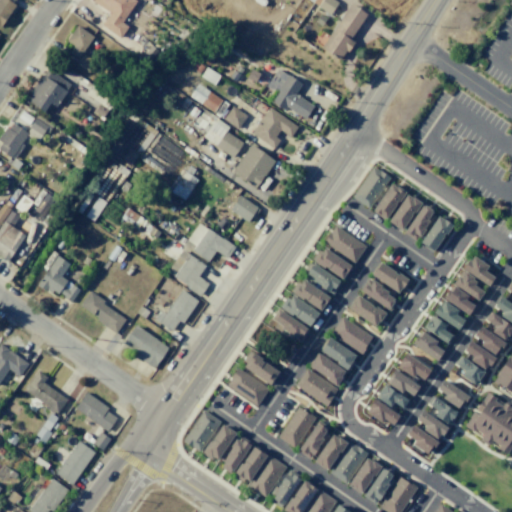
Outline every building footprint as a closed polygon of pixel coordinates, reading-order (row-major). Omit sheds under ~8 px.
[(0,0),(13,0),(11,3),(14,5),(0,25),(0,0)] [(134,0),(136,1),(121,22),(126,26),(119,37),(101,25),(109,13),(91,0),(134,0)] [(332,0),(337,3),(329,14),(308,0),(332,0)] [(349,3),(366,14),(348,39),(353,42),(347,52),(344,50),(337,60),(319,48),(349,3)] [(76,25),(92,37),(84,47),(90,51),(82,62),(69,52),(73,46),(65,40),(76,25)] [(198,64),(203,67),(199,74),(193,71),(198,64)] [(218,75),(205,66),(199,76),(212,84),(218,75)] [(237,66),(242,69),(239,74),(234,71),(237,66)] [(46,68),(70,85),(55,106),(49,102),(42,111),(27,100),(30,95),(28,93),(46,68)] [(250,69),(259,74),(254,83),(245,78),(250,69)] [(304,118),(311,106),(293,94),(300,83),(277,69),(266,86),(275,91),(269,101),(283,110),(286,107),(304,118)] [(233,70),(234,71),(239,74),(235,81),(228,77),(233,70)] [(197,83),(221,100),(212,112),(188,96),(197,83)] [(99,103),(108,109),(102,118),(93,111),(99,103)] [(231,106),(246,116),(237,129),(222,119),(231,106)] [(268,107),(297,127),(289,137),(279,130),(273,137),(278,140),(273,148),(250,133),(268,107)] [(226,131),(242,142),(232,158),(213,146),(219,138),(206,129),(209,124),(201,119),(199,123),(195,120),(202,109),(229,127),(226,131)] [(37,115),(52,124),(46,133),(43,131),(36,141),(25,135),(27,133),(37,115)] [(0,151),(9,158),(25,135),(27,133),(12,123),(8,129),(5,127),(0,134),(0,151)] [(250,144),(273,161),(254,188),(230,171),(250,144)] [(187,164),(194,169),(190,175),(197,180),(183,200),(170,190),(187,164)] [(379,170),(388,177),(367,208),(351,197),(371,167),(378,171),(379,170)] [(396,183),(405,190),(384,219),(370,209),(389,183),(393,186),(396,183)] [(411,193),(418,198),(416,200),(419,202),(400,229),(395,225),(394,226),(386,221),(405,193),(409,196),(411,193)] [(238,195),(259,209),(252,219),(249,217),(246,221),(228,209),(238,195)] [(96,196),(104,202),(92,221),(84,215),(96,196)] [(424,201),(434,208),(430,213),(433,215),(418,237),(416,235),(413,240),(402,232),(424,201)] [(0,221),(9,208),(2,203),(0,206),(0,221)] [(126,208),(145,220),(138,230),(120,218),(126,208)] [(443,216),(453,222),(444,235),(443,233),(431,250),(419,242),(437,216),(441,218),(443,216)] [(0,225),(3,221),(24,236),(6,261),(0,256),(0,225)] [(197,221),(234,247),(226,258),(214,250),(206,261),(182,244),(197,221)] [(148,222),(160,231),(154,238),(143,229),(148,222)] [(333,225),(364,247),(353,263),(322,241),(333,225)] [(323,247),(326,249),(327,247),(349,261),(347,263),(350,265),(341,279),(312,261),(318,253),(319,253),(323,247)] [(205,266),(197,276),(207,283),(198,296),(186,288),(187,286),(165,271),(181,249),(205,266)] [(60,276),(79,289),(70,302),(63,297),(64,296),(59,292),(57,295),(51,291),(50,293),(44,289),(44,291),(36,285),(56,256),(68,264),(60,276)] [(492,277),(487,286),(461,268),(467,260),(468,261),(472,256),(486,265),(483,271),(492,277)] [(312,263),(340,282),(331,295),(316,284),(315,286),(305,279),(308,275),(305,273),(312,263)] [(379,263),(396,274),(397,273),(409,281),(402,291),(399,288),(396,292),(371,275),(379,263)] [(463,272),(472,278),(470,280),(474,282),(472,285),(481,291),(476,300),(451,283),(456,275),(459,277),(463,272)] [(301,279),(328,297),(319,310),(291,292),(296,284),(298,285),(301,279)] [(367,279),(385,290),(386,288),(394,294),(392,297),(396,300),(389,311),(358,291),(367,279)] [(452,286),(467,295),(464,299),(473,305),(467,315),(441,298),(447,290),(449,291),(452,286)] [(180,321),(195,300),(180,289),(163,312),(160,310),(154,319),(170,330),(177,319),(180,321)] [(114,333),(124,319),(101,304),(104,301),(88,290),(78,305),(97,318),(95,320),(114,333)] [(317,313),(308,326),(281,308),(290,295),(317,313)] [(356,296),(373,307),(374,306),(386,314),(379,324),(376,322),(373,326),(347,308),(356,296)] [(499,296),(511,305),(511,325),(498,316),(501,312),(492,306),(499,296)] [(462,320),(453,314),(456,310),(442,301),(439,305),(437,304),(431,313),(456,330),(462,320)] [(277,309),(307,329),(299,341),(281,329),(280,331),(273,326),(276,322),(270,318),(277,309)] [(511,326),(511,331),(505,342),(490,331),(493,326),(485,320),(490,312),(511,326)] [(432,316),(445,325),(442,329),(450,334),(445,342),(422,328),(428,319),(430,320),(432,316)] [(340,317),(370,337),(359,353),(329,333),(340,317)] [(134,324),(167,346),(152,368),(135,356),(137,354),(122,343),(134,324)] [(504,343),(495,356),(479,345),(481,341),(472,335),(479,325),(504,343)] [(421,331),(436,341),(433,345),(441,351),(435,360),(410,343),(416,334),(418,336),(421,331)] [(328,337),(355,355),(352,359),(355,361),(348,371),(336,364),(337,362),(319,350),(328,337)] [(469,341),(494,358),(485,371),(468,360),(471,356),(462,350),(469,341)] [(0,342),(28,363),(18,377),(7,370),(0,379),(0,342)] [(250,351),(260,358),(259,360),(276,371),(268,383),(244,366),(247,361),(245,360),(250,351)] [(511,351),(508,357),(507,356),(496,372),(497,373),(491,382),(499,387),(500,386),(511,393),(511,351)] [(316,353),(343,371),(339,376),(341,378),(335,386),(324,379),(326,378),(308,366),(316,353)] [(404,353),(398,361),(400,362),(397,367),(411,377),(413,373),(422,379),(428,370),(404,353)] [(483,372),(460,356),(454,365),(463,371),(460,376),(474,385),(483,372)] [(236,368),(267,389),(255,406),(224,385),(236,368)] [(305,368),(335,389),(330,396),(331,397),(325,406),(293,385),(305,368)] [(393,369),(387,377),(390,378),(386,383),(400,393),(402,389),(411,395),(418,386),(393,369)] [(37,370),(47,377),(43,383),(67,400),(56,415),(22,390),(37,370)] [(442,380),(467,397),(458,410),(442,399),(444,395),(436,389),(442,380)] [(384,385),(378,393),(379,394),(376,398),(388,407),(392,402),(401,408),(406,400),(384,385)] [(485,390),(496,398),(494,400),(500,403),(502,400),(510,405),(509,407),(511,409),(509,412),(511,414),(511,433),(511,435),(511,442),(505,453),(497,448),(498,445),(490,440),(487,444),(481,440),(482,439),(479,437),(481,434),(473,429),(471,431),(463,426),(469,418),(468,417),(471,412),(473,413),(475,409),(473,408),(485,390)] [(85,392),(107,407),(105,411),(114,417),(105,431),(73,409),(85,392)] [(433,396),(457,412),(448,425),(433,415),(436,410),(427,404),(433,396)] [(373,398),(397,416),(391,425),(383,419),(380,422),(366,413),(369,408),(367,406),(373,398)] [(296,407),(303,411),(304,410),(314,417),(293,449),(276,437),(296,407)] [(202,410),(218,421),(197,451),(181,440),(202,410)] [(421,410),(447,427),(441,436),(438,434),(435,438),(421,429),(424,425),(415,419),(421,410)] [(49,412),(57,417),(48,431),(50,433),(42,445),(32,438),(49,412)] [(317,420),(327,426),(323,432),(326,434),(309,460),(296,451),(317,420)] [(216,459),(234,432),(220,423),(200,453),(210,460),(212,456),(216,459)] [(411,425),(437,442),(431,450),(428,448),(425,453),(411,444),(414,440),(405,434),(411,425)] [(99,431),(108,438),(100,449),(91,443),(99,431)] [(336,434),(346,440),(326,469),(312,460),(330,434),(334,437),(336,434)] [(239,435),(250,443),(231,471),(230,470),(228,473),(219,466),(222,462),(218,460),(233,438),(236,440),(239,435)] [(77,440),(93,452),(69,485),(53,473),(77,440)] [(348,441),(364,451),(343,482),(327,472),(348,441)] [(254,446),(266,454),(247,481),(244,478),(241,482),(231,475),(251,446),(253,447),(254,446)] [(268,455),(284,466),(263,497),(247,486),(268,455)] [(370,457),(380,464),(360,494),(346,484),(365,457),(368,460),(370,457)] [(383,465),(392,472),(389,477),(393,480),(375,505),(362,496),(383,465)] [(288,468),(301,477),(279,508),(270,502),(274,497),(268,493),(275,484),(277,486),(280,482),(279,481),(288,468)] [(406,480),(416,487),(398,511),(383,511),(376,507),(397,476),(405,481),(406,480)] [(51,477),(68,488),(51,511),(47,509),(44,511),(29,511),(27,510),(30,506),(27,503),(39,487),(42,489),(51,477)] [(302,480),(315,488),(299,511),(284,511),(281,510),(289,497),(291,498),(302,480)] [(301,511),(318,488),(335,500),(326,511),(301,511)] [(11,490),(20,496),(15,506),(5,500),(11,490)] [(339,503),(351,511),(350,511),(330,511),(336,504),(337,505),(339,503)]
